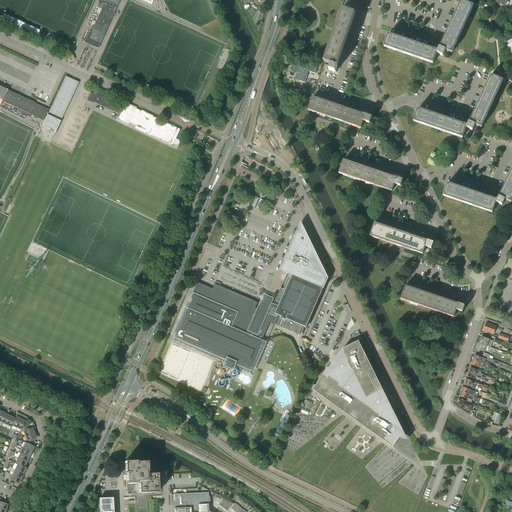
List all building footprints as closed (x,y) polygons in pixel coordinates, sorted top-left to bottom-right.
[(89,44),(98,48),(100,44),(117,8),(120,0),(102,0),(101,4),(98,5),(99,8),(102,9),(95,25),(92,26),(93,30),(92,32),(89,33),(87,37),(88,41),(87,43),(89,44)] [(346,0),(344,9),(354,13),(356,13),(358,7),(360,0),(346,0)] [(388,35),(385,41),(384,46),(433,63),(436,53),(443,56),(445,50),(451,53),(473,6),(462,1),(443,42),(441,42),(438,42),(436,43),(435,44),(434,45),(433,46),(432,47),(431,48),(431,50),(388,35)] [(337,62),(354,13),(344,9),(342,9),(324,62),(331,64),(329,70),(335,72),(337,66),(338,67),(340,66),(341,63),(338,62),(337,62)] [(40,31),(3,13),(0,20),(37,38),(40,31)] [(308,71),(314,73),(317,66),(307,63),(307,64),(297,61),(295,65),(295,66),(294,66),(292,72),(296,73),(295,79),(305,82),(307,75),(308,71)] [(461,124),(460,124),(417,110),(417,109),(413,121),(414,121),(462,137),(462,138),(463,138),(466,128),(472,131),(475,125),(481,128),(481,127),(502,80),(503,80),(492,75),(492,76),(473,116),(472,116),(472,117),(470,117),(468,118),(466,118),(465,119),(464,121),(462,123),(462,125),(461,124)] [(79,82),(71,79),(65,76),(59,89),(58,92),(50,110),(41,127),(46,129),(55,133),(60,122),(79,82)] [(39,111),(40,109),(41,109),(42,110),(43,108),(42,107),(42,106),(7,90),(7,89),(6,89),(0,86),(0,99),(3,100),(2,101),(23,111),(22,113),(23,116),(25,117),(27,116),(28,114),(33,116),(33,118),(36,119),(40,118),(41,115),(41,113),(41,112),(39,111)] [(95,95),(90,92),(86,100),(93,103),(93,102),(117,113),(121,105),(96,93),(95,95)] [(361,114),(312,98),(308,109),(361,128),(363,121),(369,123),(372,116),(366,114),(365,115),(361,113),(361,114)] [(124,107),(118,120),(129,125),(129,123),(135,126),(134,128),(172,146),(172,147),(173,144),(176,139),(180,130),(180,129),(178,128),(177,128),(153,116),(144,111),(142,110),(141,111),(136,109),(137,108),(136,107),(127,103),(126,103),(125,103),(124,107)] [(82,132),(90,113),(76,107),(69,125),(79,129),(79,130),(82,132)] [(392,177),(343,161),(339,172),(392,191),(394,184),(400,186),(403,179),(397,177),(396,178),(392,176),(392,177)] [(490,199),(447,184),(443,195),(492,212),(496,202),(502,205),(504,199),(510,202),(511,198),(511,170),(503,191),(502,190),(501,192),(499,192),(497,192),(496,193),(495,194),(493,195),(492,197),(491,199),(490,199)] [(370,235),(423,253),(425,247),(431,249),(433,242),(427,240),(427,241),(423,239),(423,240),(374,223),(370,235)] [(303,236),(287,273),(323,288),(328,278),(308,236),(305,235),(303,236)] [(193,299),(176,339),(215,356),(218,357),(225,361),(228,362),(225,366),(231,369),(234,364),(238,366),(240,367),(248,370),(250,367),(251,367),(252,367),(252,366),(252,365),(251,365),(251,364),(257,349),(258,350),(261,342),(263,338),(270,322),(274,324),(275,324),(277,325),(299,335),(302,326),(306,328),(323,288),(287,273),(286,275),(285,277),(282,284),(281,286),(280,288),(279,291),(272,308),(271,310),(269,314),(267,313),(264,311),(264,310),(263,310),(263,309),(262,309),(261,309),(261,310),(257,309),(255,308),(257,303),(225,288),(222,287),(220,286),(214,284),(212,289),(206,286),(197,282),(190,298),(193,299)] [(454,303),(405,286),(401,298),(454,316),(456,310),(462,312),(464,305),(458,303),(454,302),(454,303)] [(272,306),(274,301),(264,298),(262,303),(272,306)] [(486,323),(483,331),(493,335),(496,327),(486,323)] [(510,336),(500,333),(498,338),(508,342),(510,336)] [(451,341),(446,339),(446,338),(437,334),(434,342),(440,344),(439,348),(447,351),(451,341)] [(492,341),(481,337),(479,343),(486,346),(490,347),(492,341)] [(403,432),(358,341),(342,349),(313,390),(393,447),(403,432)] [(479,343),(477,349),(484,352),(486,346),(479,343)] [(482,358),(474,355),(473,360),(490,366),(491,364),(485,362),(486,359),(482,357),(482,358)] [(490,366),(473,360),(471,364),(478,367),(479,365),(490,369),(490,367),(490,366)] [(470,367),(468,372),(485,378),(486,375),(480,373),(481,372),(470,367)] [(475,377),(484,380),(485,378),(468,372),(467,377),(474,379),(475,377)] [(478,382),(477,383),(466,379),(465,382),(464,381),(463,384),(464,384),(464,385),(475,389),(477,386),(482,388),(482,387),(484,384),(478,382)] [(463,387),(461,392),(473,396),(473,395),(472,394),(469,393),(470,390),(463,387)] [(457,404),(464,407),(463,408),(470,410),(473,404),(459,399),(458,399),(457,401),(458,401),(457,404)] [(303,406),(309,409),(312,403),(306,400),(303,406)] [(0,417),(0,422),(3,423),(9,410),(8,409),(6,414),(3,412),(0,417)] [(3,423),(7,425),(11,417),(8,415),(10,410),(9,410),(3,423)] [(7,425),(11,427),(18,413),(17,412),(15,416),(16,417),(15,419),(11,417),(7,425)] [(493,412),(490,420),(499,423),(502,415),(493,412)] [(12,426),(16,428),(20,419),(17,417),(19,413),(18,413),(11,427),(12,428),(12,426)] [(20,430),(26,419),(25,418),(24,421),(20,419),(16,428),(20,430)] [(26,440),(20,453),(29,457),(34,447),(31,446),(36,437),(36,438),(38,437),(38,435),(35,436),(33,429),(35,428),(33,422),(29,424),(28,426),(24,424),(25,421),(26,422),(27,419),(26,419),(20,430),(23,431),(26,440)] [(17,458),(26,462),(29,457),(20,453),(17,458)] [(17,458),(15,463),(26,469),(26,468),(24,467),(26,462),(17,458)] [(126,484),(127,484),(136,483),(136,485),(135,485),(135,491),(136,491),(137,491),(139,491),(139,493),(158,492),(157,473),(147,473),(147,474),(145,474),(145,471),(147,471),(147,461),(138,462),(138,461),(125,462),(126,475),(126,484)] [(14,469),(23,474),(26,469),(15,463),(15,464),(17,465),(14,469)] [(14,469),(12,474),(21,479),(23,474),(14,469)] [(12,474),(9,480),(19,484),(21,479),(12,474)] [(175,506),(176,506),(177,508),(175,508),(174,511),(211,511),(209,510),(209,492),(175,494),(175,506)] [(113,511),(111,511),(111,504),(113,504),(113,502),(113,497),(101,498),(100,498),(100,499),(100,498),(101,504),(100,504),(100,505),(101,505),(100,511),(102,511),(113,511)] [(508,509),(509,506),(511,507),(511,504),(511,502),(505,500),(503,504),(502,507),(508,509)] [(231,508),(235,511),(236,511),(246,511),(239,507),(239,506),(235,503),(231,508)]
